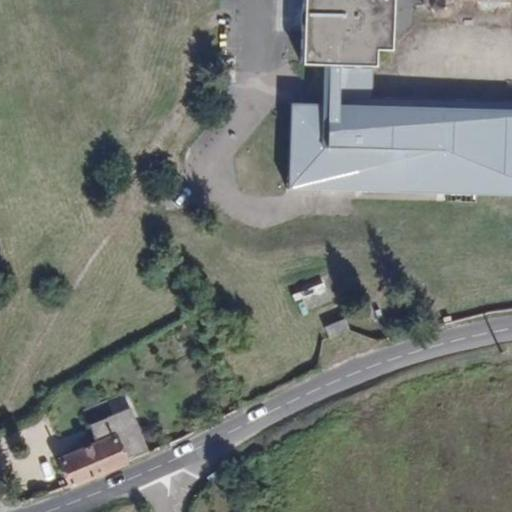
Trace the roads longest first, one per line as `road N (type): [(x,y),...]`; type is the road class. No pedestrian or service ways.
road 1 (unclassified): [(511,327),(371,365),(164,465)]
road 2 (unclassified): [(164,465),(45,511)]
